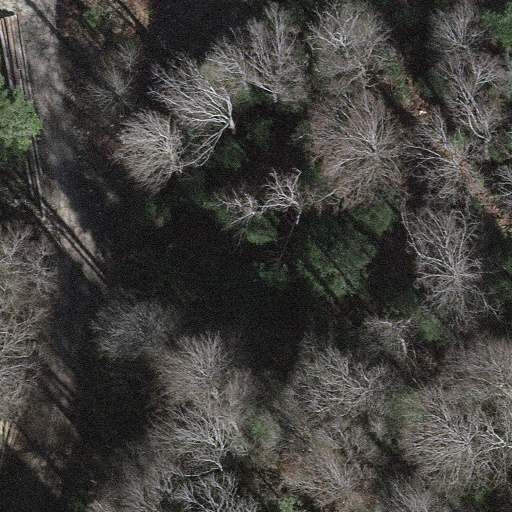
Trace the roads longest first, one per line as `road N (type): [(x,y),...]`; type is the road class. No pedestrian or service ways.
road 1 (track): [(34,0),(65,287),(27,511)]
road 2 (track): [(65,287),(145,15),(157,0)]
